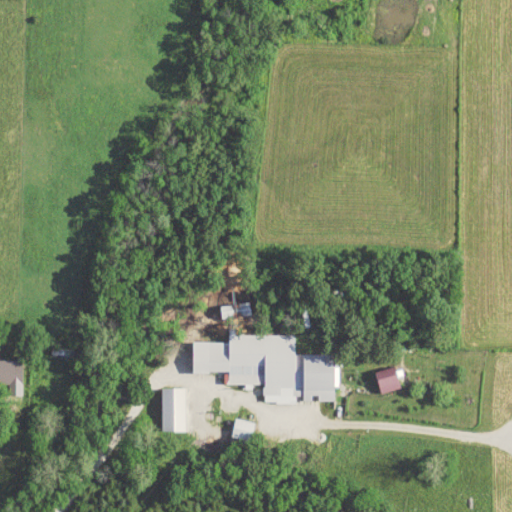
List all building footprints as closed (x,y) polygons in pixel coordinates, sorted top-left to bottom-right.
[(293,335),(225,339),(226,342),(188,345),(190,375),(223,373),(224,388),(261,385),(262,406),(298,404),(298,403),(313,402),(313,403),(336,402),(333,370),(329,370),(328,355),(294,358),(293,335)] [(5,398),(19,397),(18,362),(0,362),(0,386),(5,386),(5,398)] [(398,390),(390,368),(370,375),(377,397),(398,390)] [(158,434),(184,433),(183,390),(157,390),(158,434)] [(229,439),(249,443),(254,425),(233,420),(229,439)]
